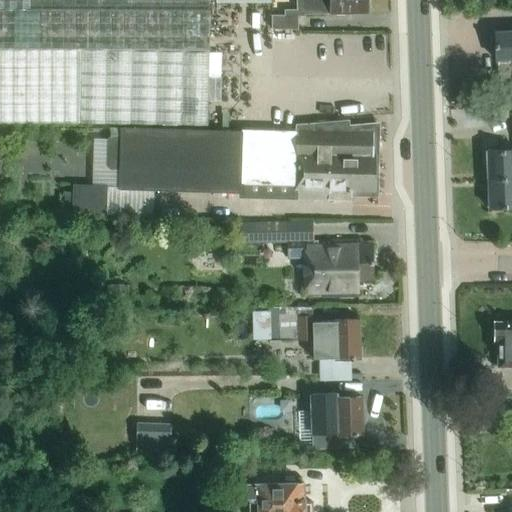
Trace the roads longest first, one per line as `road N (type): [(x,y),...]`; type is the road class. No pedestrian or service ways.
road 1 (secondary): [(428,265),(416,0)]
road 2 (secondary): [(437,511),(428,265)]
